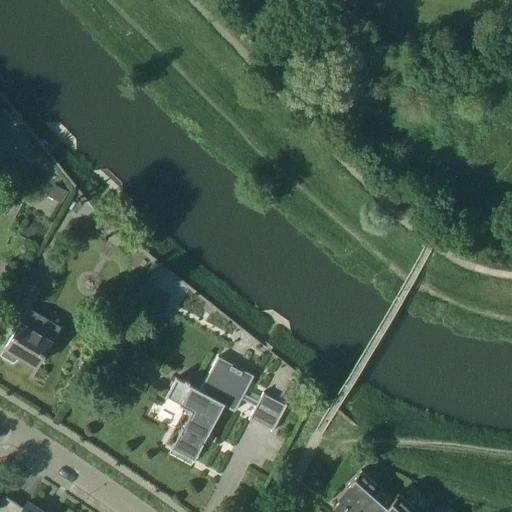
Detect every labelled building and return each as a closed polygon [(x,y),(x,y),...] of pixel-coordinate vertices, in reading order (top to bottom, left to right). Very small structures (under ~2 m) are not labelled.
[(61,203),(67,192),(55,186),(49,196),(61,203)] [(23,318),(1,355),(13,363),(20,357),(36,366),(59,327),(29,309),(41,289),(23,278),(5,307),(23,318)] [(217,356),(205,378),(200,390),(177,378),(166,397),(191,411),(171,448),(194,460),(224,404),(235,410),(241,398),(255,406),(248,419),(272,432),(286,405),(285,404),(285,405),(264,394),(264,393),(263,392),(258,401),(244,394),(253,375),(217,356)] [(295,404),(304,387),(289,379),(280,396),(295,404)] [(419,511),(398,493),(393,498),(361,470),(337,497),(340,500),(333,508),(336,511),(419,511)] [(42,511),(27,502),(23,508),(6,497),(0,505),(0,511),(42,511)]
